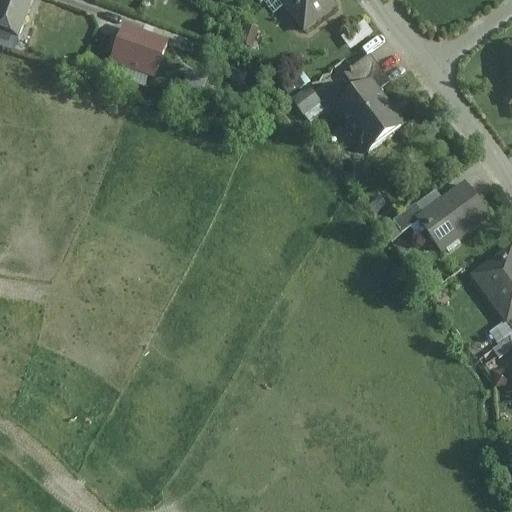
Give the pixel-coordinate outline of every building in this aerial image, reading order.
[(31,0),(0,0),(0,49),(11,54),(31,0)] [(334,10),(326,0),(275,0),(302,35),(334,10)] [(352,49),(374,34),(366,22),(344,37),(352,49)] [(173,51),(122,34),(111,71),(158,88),(173,51)] [(511,45),(500,47),(506,107),(511,105),(511,45)] [(386,84),(366,60),(341,81),(356,98),(370,87),(374,93),(386,84)] [(312,87),(293,99),(308,122),(326,111),(312,87)] [(374,93),(370,87),(356,98),(332,117),(364,159),(402,130),(374,93)] [(464,191),(463,189),(427,217),(416,225),(441,258),(488,223),(464,191)] [(427,217),(419,206),(393,224),(401,235),(416,225),(427,217)] [(511,253),(511,252),(471,282),(505,327),(509,323),(511,321),(511,253)]
